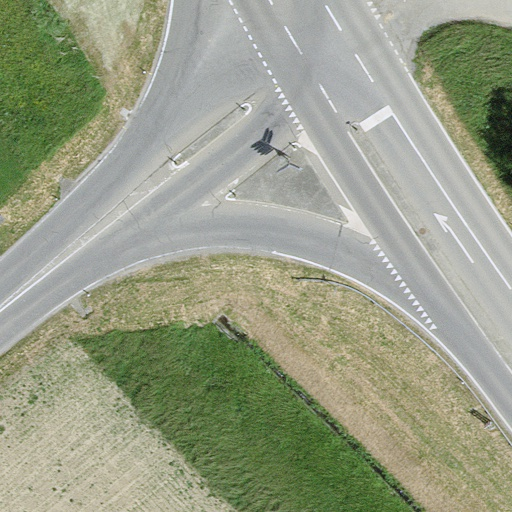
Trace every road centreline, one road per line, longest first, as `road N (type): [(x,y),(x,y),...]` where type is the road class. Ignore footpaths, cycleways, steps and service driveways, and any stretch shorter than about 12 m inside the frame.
road 1 (secondary): [(82,238),(209,222),(278,228),(511,315)]
road 2 (secondary): [(511,305),(326,50)]
road 3 (secondary): [(326,50),(273,82),(82,238)]
road 4 (track): [(326,50),(382,18),(440,0)]
